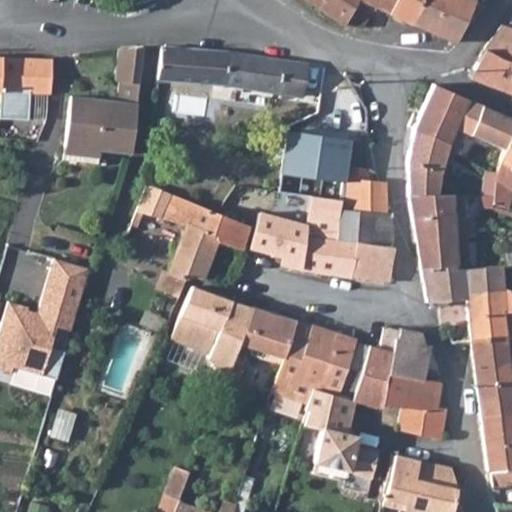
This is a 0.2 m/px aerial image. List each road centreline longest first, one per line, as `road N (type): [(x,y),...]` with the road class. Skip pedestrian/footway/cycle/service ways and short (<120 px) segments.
road 1 (residential): [(390,71),(387,119),(413,310),(461,388),(484,511)]
road 2 (residential): [(0,36),(155,28),(249,6)]
road 3 (residential): [(249,6),(390,71)]
road 4 (residential): [(390,71),(465,49),(507,0)]
